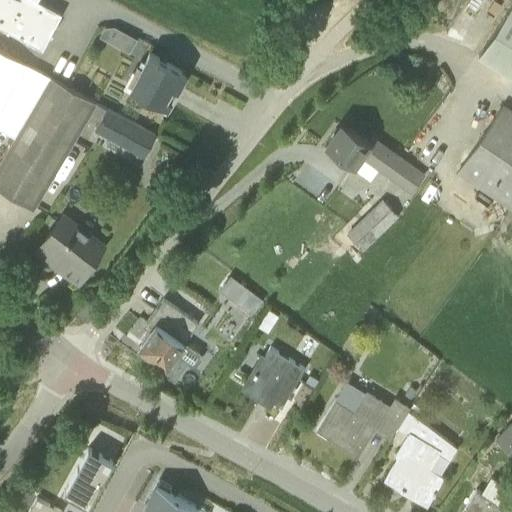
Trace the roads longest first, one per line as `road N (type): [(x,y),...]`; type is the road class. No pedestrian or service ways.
road 1 (residential): [(72,358),(317,56)]
road 2 (residential): [(342,511),(72,358)]
road 3 (residential): [(103,511),(128,466),(157,455),(263,511)]
road 4 (residential): [(0,461),(72,358)]
